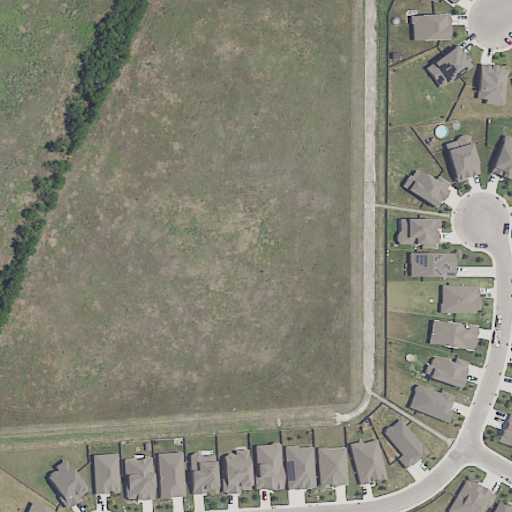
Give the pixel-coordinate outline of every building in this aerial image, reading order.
[(411,41),(445,40),(445,15),(410,16),(411,41)] [(424,66),(436,88),(469,70),(457,47),(424,66)] [(502,106),(506,67),(478,65),(475,99),(483,100),(483,104),(502,106)] [(454,182),(479,175),(467,135),(443,142),(454,182)] [(511,140),(501,137),(490,174),(511,180),(511,140)] [(436,177),(434,181),(412,168),(401,188),(437,209),(450,185),(436,177)] [(436,245),(437,219),(397,219),(397,245),(436,245)] [(452,253),(408,253),(408,278),(453,278),(452,253)] [(477,287),(440,286),(439,313),(477,314),(477,287)] [(428,345),(472,351),(476,326),(431,321),(428,345)] [(461,387),(467,362),(453,359),(452,363),(429,357),(424,378),(461,387)] [(407,408),(447,423),(456,399),(416,384),(407,408)] [(497,442),(511,448),(511,415),(508,414),(497,442)] [(426,453),(399,419),(382,433),(400,456),(396,459),(405,470),(426,453)] [(376,439),(349,445),(357,485),(384,479),(376,439)] [(253,445),(255,490),(281,489),(280,444),(253,445)] [(286,490),(314,489),(312,446),(284,447),(286,490)] [(346,485),(344,448),(316,449),(318,486),(346,485)] [(248,452),(221,453),(222,493),(249,492),(248,452)] [(159,499),(183,498),(181,453),(157,454),(159,499)] [(93,494),(118,493),(117,454),(92,455),(93,494)] [(215,494),(214,454),(189,455),(191,495),(215,494)] [(152,500),(151,458),(123,459),(125,501),(152,500)] [(88,492),(64,460),(44,475),(67,507),(88,492)] [(447,511),(478,511),(482,506),(487,508),(494,495),(465,479),(447,511)] [(490,511),(511,511),(511,507),(496,500),(490,511)] [(52,511),(30,502),(25,511),(52,511)]
